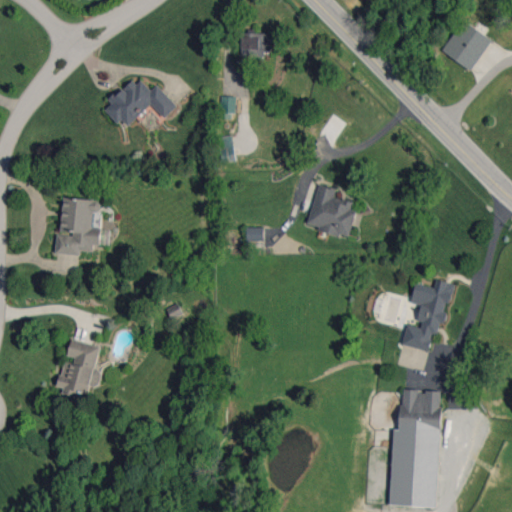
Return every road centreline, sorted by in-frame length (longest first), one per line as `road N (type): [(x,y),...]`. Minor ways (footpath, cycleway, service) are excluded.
road 1 (secondary): [(511,201),(313,0)]
road 2 (residential): [(87,53),(11,141),(0,258)]
